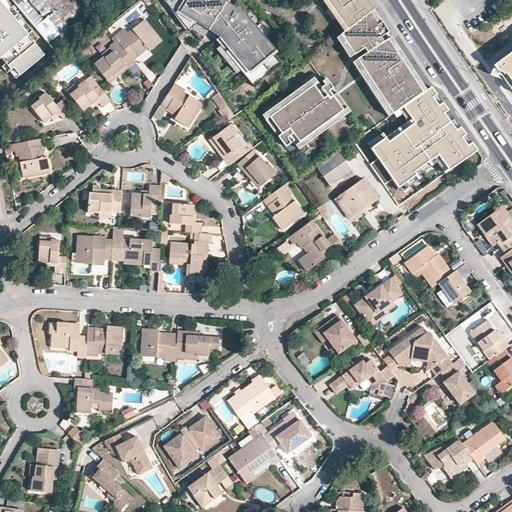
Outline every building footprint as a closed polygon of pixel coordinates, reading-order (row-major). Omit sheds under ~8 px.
[(0,0),(0,67),(7,63),(19,79),(47,56),(35,40),(40,37),(12,0),(1,0),(1,1),(0,0)] [(61,0),(13,0),(45,39),(74,16),(61,0)] [(164,0),(166,2),(187,28),(190,31),(192,29),(202,42),(209,31),(223,8),(227,2),(227,1),(226,1),(226,0),(164,0)] [(322,0),(344,31),(348,28),(329,0),(322,0)] [(329,0),(348,28),(364,16),(371,10),(367,4),(364,0),(329,0)] [(187,28),(166,2),(166,3),(186,30),(187,28)] [(247,14),(227,2),(223,8),(227,11),(229,9),(238,15),(237,17),(241,19),(247,14)] [(241,19),(237,17),(238,15),(229,9),(227,11),(223,8),(209,31),(214,34),(219,37),(241,19)] [(382,21),(374,9),(371,10),(364,16),(372,28),(382,21)] [(247,14),(241,19),(219,37),(216,40),(221,46),(241,70),(245,76),(250,72),(260,83),(276,70),(281,65),(271,54),(276,50),(247,14)] [(344,31),(341,33),(354,54),(364,47),(367,50),(356,57),(393,113),(402,106),(423,91),(398,53),(394,56),(382,39),(386,36),(384,32),(387,29),(382,21),(372,28),(364,16),(348,28),(344,31)] [(145,50),(142,47),(146,44),(149,47),(151,49),(163,39),(145,17),(127,32),(129,36),(120,43),(121,44),(134,59),(145,50)] [(426,89),(387,29),(384,32),(386,36),(382,39),(394,56),(398,53),(423,91),(426,89)] [(127,32),(125,30),(116,37),(120,43),(129,36),(127,32)] [(354,54),(341,33),(338,36),(351,56),(354,54)] [(121,44),(114,50),(105,57),(104,56),(95,63),(107,78),(115,72),(119,69),(122,73),(129,67),(127,65),(134,60),(134,59),(121,44)] [(114,50),(110,45),(101,53),(104,56),(105,57),(114,50)] [(241,70),(221,46),(217,49),(236,73),(241,70)] [(286,62),(276,50),(271,54),(281,65),(286,62)] [(393,113),(356,57),(353,59),(390,115),(392,113),(393,113)] [(272,86),(282,79),(276,70),(265,79),(272,86)] [(250,72),(245,76),(255,87),(260,83),(250,72)] [(102,88),(92,75),(79,86),(81,88),(72,95),(84,110),(90,105),(97,100),(100,103),(103,106),(111,100),(102,88)] [(264,120),(315,82),(312,77),(260,115),(264,120)] [(319,126),(345,108),(334,93),(330,96),(325,89),(329,86),(324,79),(320,81),(323,85),(319,87),(315,82),(264,120),(265,122),(276,136),(280,133),(281,135),(280,136),(282,139),(279,141),(284,147),(289,143),(286,139),(288,138),(291,142),(293,145),(319,126)] [(172,88),(178,92),(179,90),(183,92),(185,90),(185,88),(176,82),(172,88)] [(79,86),(78,84),(68,91),(72,95),(81,88),(79,86)] [(334,93),(329,86),(325,89),(330,96),(334,93)] [(423,91),(402,106),(413,123),(387,141),(384,137),(369,148),(377,158),(368,164),(383,184),(391,179),(397,187),(415,174),(413,171),(437,155),(448,170),(477,150),(471,142),(466,145),(462,140),(467,137),(430,86),(426,89),(423,91)] [(174,112),(176,109),(180,111),(178,114),(175,118),(189,126),(203,103),(185,90),(183,92),(179,90),(178,92),(172,88),(162,104),(168,108),(174,112)] [(62,99),(56,104),(46,91),(39,97),(41,99),(31,106),(45,122),(51,116),(58,110),(60,113),(64,118),(72,111),(62,99)] [(39,97),(38,95),(28,102),(31,106),(41,99),(39,97)] [(90,105),(93,108),(100,103),(97,100),(90,105)] [(168,108),(162,104),(154,116),(160,120),(168,108)] [(228,107),(225,104),(217,110),(222,117),(230,111),(228,107)] [(387,141),(413,123),(402,106),(393,113),(392,113),(394,117),(400,113),(406,121),(384,137),(387,141)] [(297,149),(348,112),(345,108),(319,126),(293,145),(297,149)] [(60,113),(58,110),(51,116),(53,119),(60,113)] [(241,145),(247,141),(233,122),(229,125),(236,135),(234,136),(241,145)] [(214,136),(223,148),(219,151),(224,158),(226,156),(232,164),(247,152),(241,145),(234,136),(236,135),(229,125),(214,136)] [(369,148),(384,137),(381,133),(366,144),(369,148)] [(214,136),(210,139),(219,151),(223,148),(214,136)] [(466,145),(471,142),(467,137),(462,140),(466,145)] [(53,170),(49,155),(43,156),(42,153),(45,152),(43,138),(24,141),(25,152),(22,153),(25,175),(53,170)] [(24,141),(16,142),(18,153),(22,153),(25,152),(24,141)] [(251,178),(254,175),(263,185),(278,172),(269,162),(268,163),(254,149),(240,160),(246,166),(243,169),(251,178)] [(351,170),(338,152),(316,167),(329,185),(351,170)] [(415,174),(397,187),(400,192),(419,178),(417,175),(435,162),(444,173),(448,170),(437,155),(413,171),(415,174)] [(243,169),(246,166),(240,160),(237,163),(243,169)] [(254,175),(251,178),(260,187),(263,185),(254,175)] [(337,196),(352,217),(377,199),(362,178),(337,196)] [(142,215),(151,215),(152,200),(158,200),(159,184),(151,184),(150,190),(150,193),(141,193),(132,192),(132,213),(142,213),(142,215)] [(290,195),(292,193),(285,184),(280,188),(286,198),(290,195)] [(101,213),(101,210),(112,211),(121,212),(122,193),(113,192),(112,189),(104,188),(104,193),(99,193),(90,192),(89,212),(101,213)] [(272,212),(275,210),(278,214),(275,216),(272,218),(281,230),(304,214),(290,195),(286,198),(280,188),(263,200),(272,212)] [(337,196),(334,198),(348,219),(352,217),(337,196)] [(170,214),(170,222),(185,224),(185,232),(194,232),(202,233),(202,221),(197,221),(192,221),(193,212),(193,203),(173,202),(172,214),(170,214)] [(326,211),(321,204),(316,208),(325,219),(328,217),(324,213),(326,211)] [(494,246),(497,244),(484,225),(506,209),(504,205),(479,224),(494,246)] [(497,244),(500,242),(504,239),(506,242),(502,245),(507,253),(511,249),(511,216),(506,209),(484,225),(497,244)] [(301,249),(305,246),(309,252),(305,255),(297,261),(306,272),(342,246),(333,234),(326,239),(312,220),(288,238),(293,245),(296,243),(301,249)] [(181,263),(182,254),(193,254),(192,263),(189,264),(188,275),(198,275),(198,273),(203,273),(204,262),(204,255),(203,255),(203,252),(209,252),(209,242),(212,242),(212,234),(202,233),(194,232),(194,243),(172,242),(171,262),(181,263)] [(93,264),(93,260),(104,261),(104,258),(112,259),(113,239),(106,238),(106,236),(78,235),(76,260),(84,261),(84,263),(93,264)] [(39,262),(46,262),(55,263),(55,266),(54,271),(65,272),(66,256),(58,256),(59,239),(52,239),(52,241),(40,240),(39,262)] [(124,251),(124,258),(143,258),(144,264),(151,264),(151,271),(160,271),(161,254),(153,254),(154,241),(131,240),(130,242),(122,241),(122,250),(124,251)] [(414,279),(422,274),(432,287),(439,282),(453,272),(439,253),(436,255),(429,245),(404,264),(414,279)] [(305,255),(309,252),(305,246),(301,249),(305,255)] [(509,265),(511,262),(511,249),(507,253),(503,256),(509,265)] [(401,259),(397,253),(388,259),(391,263),(393,264),(401,259)] [(453,272),(439,282),(454,304),(471,291),(456,270),(453,272)] [(377,312),(383,308),(385,311),(394,305),(392,301),(401,295),(390,280),(370,294),(372,297),(367,300),(365,298),(355,305),(367,322),(378,314),(377,312)] [(377,312),(378,314),(367,322),(371,326),(388,314),(385,311),(383,308),(377,312)] [(338,353),(356,340),(337,315),(331,319),(333,322),(330,324),(328,322),(320,328),(328,339),(338,353)] [(488,319),(471,331),(492,359),(506,349),(511,345),(506,338),(503,340),(497,330),(488,319)] [(80,323),(57,321),(57,323),(46,322),(45,333),(47,333),(47,342),(55,342),(67,343),(67,341),(70,341),(69,349),(78,350),(78,356),(86,357),(86,355),(86,349),(87,339),(79,339),(79,335),(80,323)] [(105,329),(105,333),(101,333),(101,329),(88,328),(87,339),(86,349),(97,349),(97,353),(121,354),(122,328),(117,328),(117,326),(105,325),(105,329)] [(404,361),(409,358),(436,362),(429,367),(435,376),(442,371),(452,364),(453,363),(443,351),(439,351),(440,346),(434,338),(432,337),(423,325),(394,346),(388,350),(396,362),(401,358),(404,361)] [(163,332),(163,335),(158,335),(158,332),(159,329),(147,328),(147,330),(142,329),(141,345),(141,356),(164,357),(164,353),(177,353),(177,351),(178,333),(163,332)] [(320,328),(314,332),(322,343),(328,339),(320,328)] [(503,340),(506,338),(499,329),(497,330),(503,340)] [(177,351),(196,353),(196,356),(209,356),(209,350),(219,351),(220,338),(200,336),(195,336),(195,332),(178,330),(178,333),(177,351)] [(0,366),(6,362),(5,361),(9,358),(0,346),(0,366)] [(97,359),(97,355),(97,353),(97,349),(86,349),(86,355),(86,358),(97,359)] [(511,386),(511,361),(510,359),(511,356),(506,349),(492,359),(488,361),(503,381),(497,385),(503,393),(511,386)] [(298,357),(302,365),(310,362),(305,353),(298,357)] [(349,386),(352,390),(368,379),(372,384),(369,392),(381,396),(387,383),(380,373),(368,357),(329,385),(336,395),(349,386)] [(409,358),(404,361),(401,358),(396,362),(399,366),(408,367),(409,358)] [(448,378),(445,380),(461,402),(474,393),(452,364),(442,371),(448,378)] [(395,378),(388,367),(380,373),(387,383),(395,378)] [(239,418),(251,410),(254,414),(277,398),(270,388),(259,373),(251,379),(253,382),(240,391),(235,395),(227,400),(239,418)] [(101,389),(92,389),(92,380),(84,379),(77,379),(73,379),(73,388),(76,388),(75,407),(89,407),(90,407),(90,404),(98,404),(98,412),(112,413),(112,393),(101,392),(101,389)] [(283,393),(276,383),(270,388),(277,398),(283,393)] [(132,406),(121,411),(124,418),(135,413),(132,406)] [(254,414),(251,410),(239,418),(244,425),(255,417),(254,414)] [(194,450),(191,447),(196,444),(198,447),(201,450),(205,447),(220,437),(215,432),(205,417),(188,429),(190,432),(188,433),(183,436),(182,437),(180,435),(164,447),(175,463),(194,450)] [(300,419),(290,427),(283,431),(278,424),(268,431),(262,435),(272,448),(280,443),(287,453),(311,435),(300,419)] [(284,420),(278,424),(283,431),(290,427),(284,420)] [(507,437),(495,421),(463,444),(474,458),(477,464),(485,458),(486,457),(484,455),(497,445),(507,437)] [(268,431),(262,422),(256,426),(262,435),(268,431)] [(87,438),(74,425),(67,433),(80,445),(87,438)] [(256,476),(249,467),(264,456),(271,466),(280,460),(272,448),(262,435),(256,426),(249,431),(255,439),(227,458),(246,483),(256,476)] [(184,427),(179,431),(183,436),(188,433),(184,427)] [(120,453),(125,463),(129,461),(135,463),(141,477),(153,471),(137,437),(125,442),(121,432),(105,440),(110,451),(113,449),(116,455),(120,453)] [(463,470),(461,467),(459,464),(465,459),(468,463),(474,458),(463,444),(460,440),(426,464),(431,471),(446,469),(452,478),(463,470)] [(502,452),(497,445),(484,455),(486,457),(485,458),(489,463),(502,452)] [(38,447),(36,464),(35,476),(32,476),(30,491),(50,493),(51,480),(52,475),(57,476),(59,449),(38,447)] [(175,463),(180,469),(198,456),(196,454),(194,450),(175,463)] [(219,452),(214,456),(219,464),(225,460),(219,452)] [(121,510),(133,496),(114,479),(120,472),(104,458),(96,468),(98,470),(93,476),(108,489),(108,495),(115,500),(115,505),(121,510)] [(198,497),(207,499),(221,490),(217,484),(220,481),(228,492),(236,487),(224,470),(216,475),(217,476),(213,479),(208,472),(189,486),(198,497)] [(362,511),(363,510),(358,509),(358,492),(347,492),(347,496),(338,495),(335,495),(331,499),(331,505),(335,505),(335,508),(333,508),(332,511),(362,511)] [(503,508),(505,510),(502,511),(511,511),(511,501),(503,508)]
